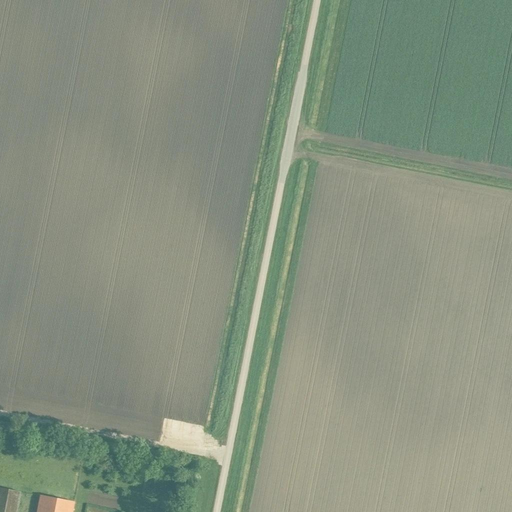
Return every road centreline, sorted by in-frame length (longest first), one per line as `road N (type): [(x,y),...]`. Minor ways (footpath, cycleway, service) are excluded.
road 1 (unclassified): [(214,511),(313,0)]
road 2 (track): [(225,454),(0,412)]
